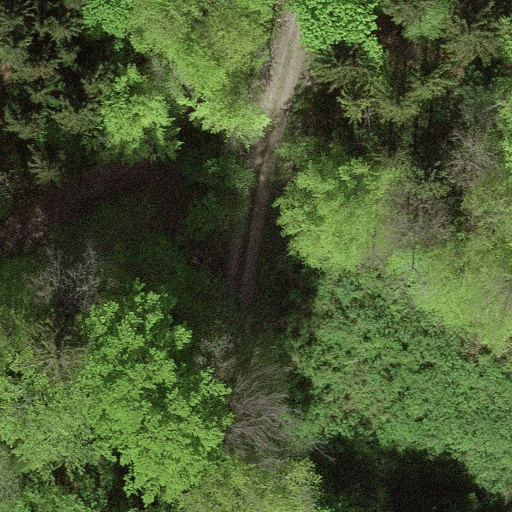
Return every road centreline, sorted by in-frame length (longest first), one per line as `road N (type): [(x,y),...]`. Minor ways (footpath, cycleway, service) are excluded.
road 1 (track): [(0,245),(74,208),(135,161),(206,81),(256,0)]
road 2 (track): [(294,0),(240,295)]
road 3 (track): [(240,295),(227,511)]
road 4 (track): [(135,161),(240,295)]
